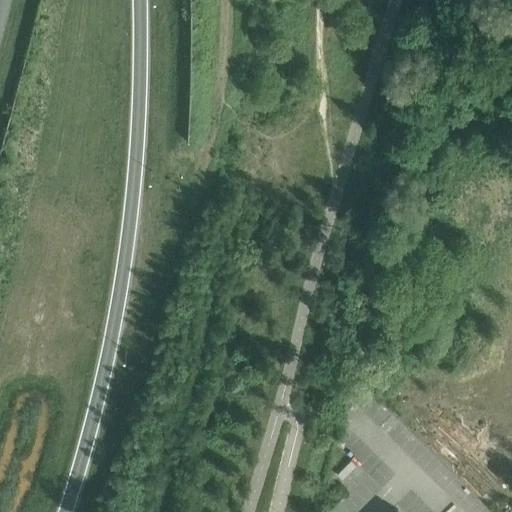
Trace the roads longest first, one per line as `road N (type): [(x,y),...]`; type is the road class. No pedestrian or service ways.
road 1 (motorway): [(65,511),(104,370),(131,209),(139,0)]
road 2 (unclassified): [(360,425),(444,511)]
